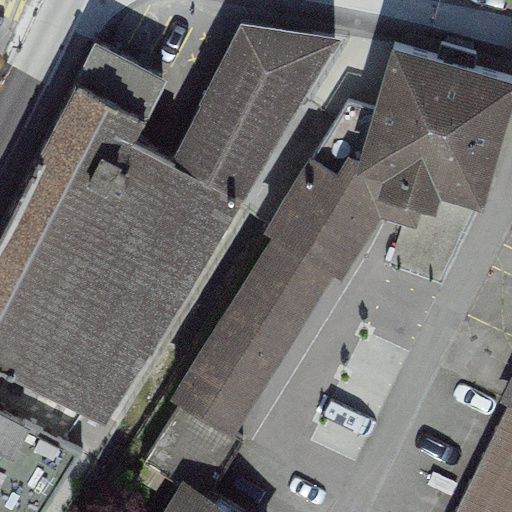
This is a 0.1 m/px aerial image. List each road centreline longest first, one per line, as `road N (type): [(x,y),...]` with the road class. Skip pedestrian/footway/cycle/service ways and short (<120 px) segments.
road 1 (unknown): [(336,511),(294,487),(273,431),(315,344),(370,262)]
road 2 (primary): [(0,107),(31,84),(79,0)]
